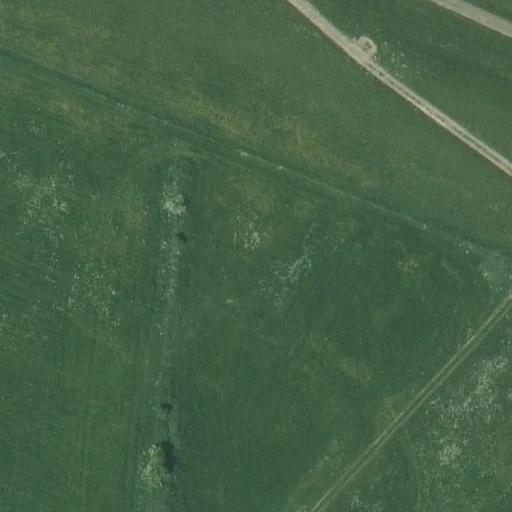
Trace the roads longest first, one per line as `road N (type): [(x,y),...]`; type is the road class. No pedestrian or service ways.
road 1 (track): [(511,302),(319,511)]
road 2 (track): [(296,0),(439,122),(511,172)]
